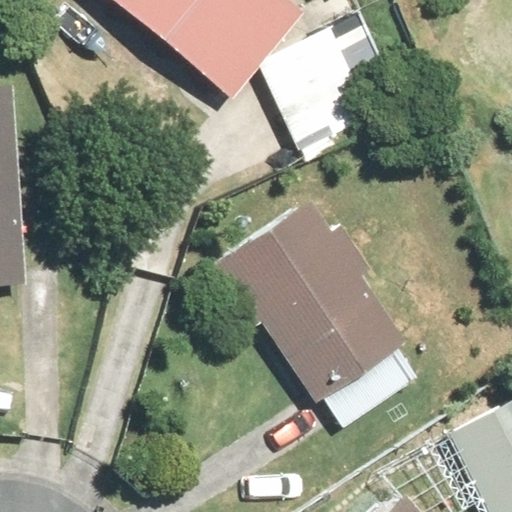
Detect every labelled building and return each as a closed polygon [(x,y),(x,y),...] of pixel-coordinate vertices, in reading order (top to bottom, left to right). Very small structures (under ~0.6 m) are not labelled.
[(300,9),(288,0),(109,0),(226,97),(300,9)] [(0,283),(22,282),(5,82),(0,82),(0,283)] [(329,231),(305,197),(201,266),(245,332),(262,321),(313,397),(401,338),(358,274),(366,269),(337,226),(329,231)] [(511,511),(511,396),(438,432),(476,511),(511,511)] [(417,511),(401,493),(378,511),(417,511)]
